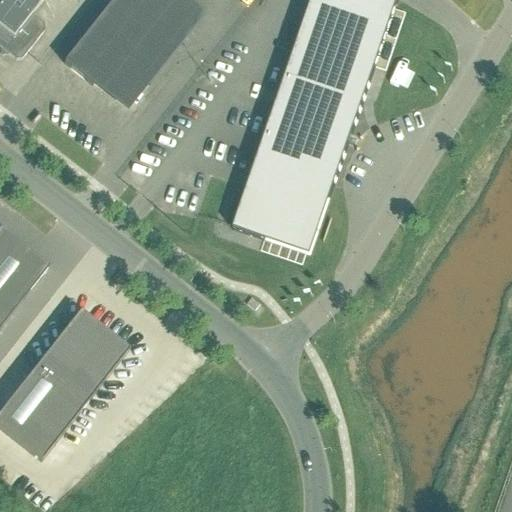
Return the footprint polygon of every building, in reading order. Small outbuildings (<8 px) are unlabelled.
[(21,62),(44,34),(43,27),(31,17),(44,0),(0,0),(0,51),(1,57),(7,57),(15,63),(21,62)] [(180,0),(115,0),(63,66),(92,88),(126,116),(149,88),(204,18),(180,0)] [(314,0),(233,232),(308,259),(399,0),(314,0)] [(0,237),(0,334),(47,274),(0,237)] [(247,307),(255,313),(260,306),(252,300),(247,307)] [(128,354),(79,315),(0,415),(0,433),(41,465),(128,354)]
